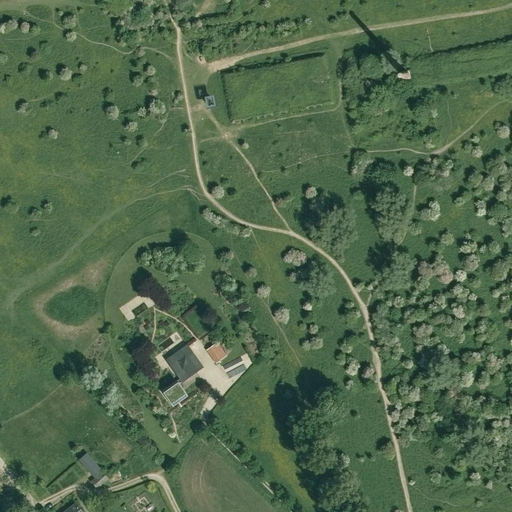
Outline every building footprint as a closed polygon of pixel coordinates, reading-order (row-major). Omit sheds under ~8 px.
[(511,39),(408,60),(415,93),(511,73),(511,39)] [(322,52),(268,63),(229,70),(237,120),(332,104),(322,52)] [(204,348),(213,360),(224,353),(215,340),(204,348)] [(187,344),(165,360),(179,379),(162,391),(173,406),(187,396),(178,384),(181,381),(182,382),(203,367),(187,344)] [(86,453),(79,459),(91,473),(99,467),(86,453)] [(98,488),(109,479),(103,472),(92,481),(98,488)] [(38,485),(33,489),(39,497),(45,492),(38,485)]
